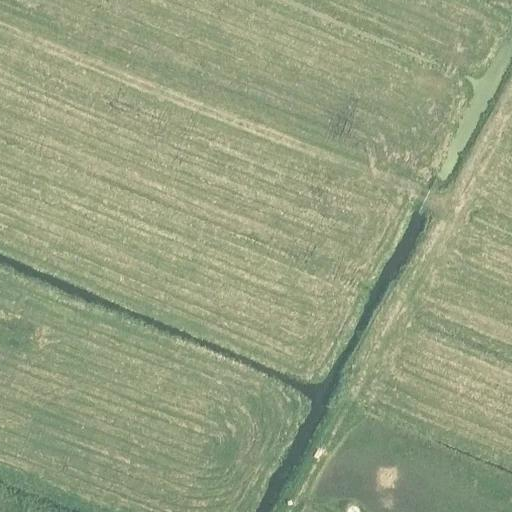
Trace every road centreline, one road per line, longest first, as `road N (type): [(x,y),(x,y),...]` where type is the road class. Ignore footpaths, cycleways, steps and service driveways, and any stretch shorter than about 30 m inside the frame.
road 1 (track): [(288,511),(511,84)]
road 2 (track): [(446,202),(0,22)]
